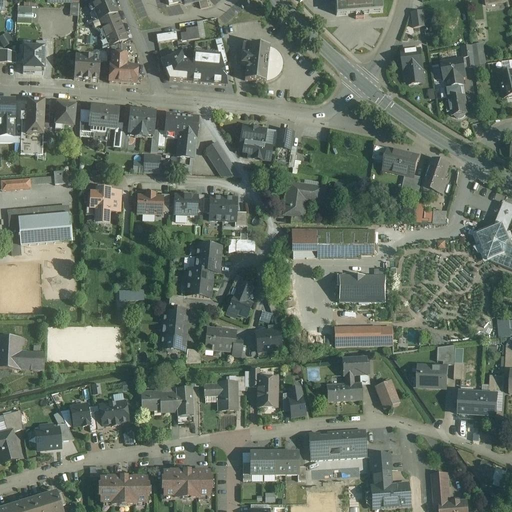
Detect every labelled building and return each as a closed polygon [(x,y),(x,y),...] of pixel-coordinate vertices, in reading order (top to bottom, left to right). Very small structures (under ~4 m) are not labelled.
[(111,0),(91,0),(90,1),(98,22),(117,14),(111,0)] [(182,0),(184,6),(198,2),(200,10),(208,8),(206,1),(208,0),(207,0),(182,0)] [(334,0),(336,16),(382,13),(381,0),(334,0)] [(18,7),(18,24),(33,24),(34,8),(18,7)] [(425,11),(411,12),(412,28),(426,28),(425,11)] [(98,22),(102,51),(128,40),(117,14),(98,22)] [(206,23),(199,24),(200,31),(207,30),(206,23)] [(197,28),(186,30),(187,42),(199,40),(197,28)] [(9,33),(0,37),(0,38),(4,47),(14,43),(9,33)] [(176,34),(156,37),(157,45),(177,42),(176,34)] [(269,48),(243,45),(240,66),(246,66),(244,82),(266,84),(266,81),(269,81),(272,80),(275,78),(278,76),(280,72),(281,63),(280,59),(278,56),(275,54),(272,52),(269,51),(269,48)] [(223,46),(217,47),(219,57),(220,57),(221,65),(227,63),(223,46)] [(23,72),(44,73),(44,49),(23,49),(23,72)] [(16,54),(0,50),(0,64),(15,65),(16,61),(16,54)] [(420,51),(401,54),(403,74),(406,73),(408,87),(425,85),(420,51)] [(183,60),(181,55),(161,63),(169,82),(191,84),(194,63),(193,63),(186,62),(183,60)] [(219,57),(194,55),(193,63),(194,63),(191,84),(226,87),(221,65),(220,57),(219,57)] [(126,57),(112,56),(111,67),(110,67),(109,84),(122,85),(134,85),(136,83),(137,73),(137,69),(136,69),(137,58),(126,57)] [(100,59),(75,57),(73,81),(98,83),(100,59)] [(463,60),(444,63),(445,72),(442,73),(444,82),(448,82),(449,88),(446,89),(446,90),(447,99),(450,99),(456,98),(460,97),(458,84),(463,83),(463,79),(467,78),(463,60)] [(511,73),(511,74),(499,77),(504,99),(511,97),(511,73)] [(456,98),(450,99),(447,99),(447,100),(449,100),(450,104),(446,104),(448,113),(451,112),(452,117),(468,115),(465,97),(460,97),(456,98)] [(15,101),(0,101),(0,120),(14,120),(14,121),(15,121),(15,101)] [(44,102),(27,102),(27,106),(27,117),(26,138),(27,138),(35,139),(35,137),(42,137),(43,125),(44,104),(44,102)] [(76,107),(57,105),(55,126),(49,126),(49,135),(62,136),(63,128),(74,129),(76,107)] [(118,111),(91,109),(91,115),(89,129),(95,129),(107,131),(116,131),(117,123),(118,111)] [(155,115),(130,112),(129,130),(128,134),(129,134),(135,135),(134,139),(146,140),(146,136),(152,136),(153,136),(153,132),(155,115)] [(88,114),(80,114),(80,133),(94,134),(95,129),(89,129),(87,129),(88,114)] [(197,119),(167,116),(165,137),(167,137),(174,137),(174,141),(178,141),(179,138),(195,140),(197,119)] [(14,120),(0,120),(0,137),(14,138),(14,121),(14,120)] [(260,129),(252,128),(252,129),(248,128),(243,127),(240,146),(243,146),(242,154),(248,155),(247,159),(270,163),(272,148),(263,147),(265,131),(265,130),(260,129)] [(107,131),(95,129),(94,134),(93,142),(106,143),(107,131)] [(129,130),(123,129),(122,137),(120,153),(127,153),(129,134),(128,134),(129,130)] [(278,133),(265,131),(263,147),(272,148),(276,149),(278,133)] [(159,132),(153,132),(153,136),(152,136),(150,154),(157,155),(159,132)] [(286,134),(278,132),(276,149),(275,151),(283,152),(286,134)] [(293,135),(286,134),(283,152),(290,153),(291,149),(293,135)] [(42,137),(35,137),(35,139),(27,138),(27,143),(21,143),(20,157),(36,158),(35,159),(37,159),(37,157),(38,145),(43,145),(43,144),(42,144),(42,137)] [(195,140),(179,138),(178,141),(177,159),(178,159),(192,160),(193,160),(195,140)] [(240,179),(217,144),(204,152),(222,179),(239,180),(240,179)] [(389,151),(375,148),(373,160),(386,163),(389,151)] [(291,149),(290,153),(283,152),(275,151),(273,166),(293,169),(296,150),(291,149)] [(418,158),(389,151),(386,163),(384,172),(414,179),(418,158)] [(160,158),(144,158),(144,174),(159,175),(160,158)] [(192,160),(178,159),(176,177),(190,177),(192,160)] [(450,165),(433,160),(423,189),(443,196),(447,183),(444,182),(450,165)] [(64,173),(54,174),(55,187),(65,186),(64,173)] [(30,181),(1,183),(2,192),(30,190),(30,181)] [(322,190),(288,185),(284,216),(291,217),(303,219),(303,218),(300,218),(303,199),(320,201),(320,204),(322,190)] [(97,194),(87,193),(85,217),(94,218),(94,225),(110,226),(110,213),(119,213),(120,194),(116,194),(116,193),(110,193),(109,193),(109,191),(103,191),(97,191),(97,194)] [(154,196),(146,196),(146,198),(138,197),(137,215),(161,216),(162,213),(162,198),(161,198),(154,198),(154,196)] [(196,198),(175,197),(174,216),(196,217),(196,214),(197,198),(196,198)] [(218,199),(210,199),(210,201),(209,215),(209,223),(222,223),(223,201),(218,201),(218,199)] [(236,200),(229,199),(228,201),(223,201),(222,223),(235,224),(236,214),(236,200)] [(511,243),(510,243),(507,235),(511,222),(511,207),(504,204),(494,230),(477,237),(488,263),(489,262),(511,271),(511,243)] [(67,208),(9,213),(12,257),(22,257),(21,248),(72,243),(72,244),(70,216),(69,216),(69,217),(68,217),(67,208)] [(447,213),(434,212),(434,213),(433,220),(433,224),(446,224),(447,213)] [(246,214),(236,214),(235,224),(234,228),(247,228),(246,214)] [(374,233),(293,233),(292,233),(292,234),(293,234),(293,244),(292,244),(292,254),(293,254),(293,260),(360,260),(360,257),(374,257),(374,254),(375,254),(375,253),(375,244),(375,243),(374,243),(374,234),(375,234),(375,233),(374,233)] [(256,242),(236,241),(235,254),(255,254),(256,242)] [(221,249),(197,246),(196,259),(218,261),(217,267),(219,267),(221,249)] [(218,261),(196,259),(195,272),(213,274),(219,275),(219,267),(217,267),(218,261)] [(213,274),(195,272),(189,271),(188,284),(210,286),(209,292),(211,292),(213,274)] [(242,279),(236,276),(232,287),(238,290),(242,279)] [(386,277),(339,277),(339,304),(359,304),(359,306),(370,306),(370,304),(386,304),(386,277)] [(210,286),(188,284),(186,297),(210,300),(211,292),(209,292),(210,286)] [(119,291),(120,302),(145,301),(145,290),(119,291)] [(251,305),(230,296),(224,310),(228,312),(227,316),(235,319),(237,315),(246,319),(251,305)] [(184,299),(170,298),(169,305),(174,306),(174,305),(183,306),(183,305),(184,299)] [(280,318),(274,301),(268,303),(273,320),(280,318)] [(186,313),(174,311),(174,312),(175,312),(174,315),(164,314),(163,325),(185,327),(187,327),(188,313),(186,313)] [(508,321),(499,322),(501,336),(509,335),(508,321)] [(185,327),(163,325),(162,338),(184,340),(184,335),(186,335),(187,327),(185,327)] [(283,326),(267,327),(268,333),(278,332),(279,340),(287,339),(283,326)] [(235,333),(208,330),(206,351),(211,352),(213,353),(213,352),(232,354),(232,358),(240,359),(242,345),(234,344),(235,333)] [(268,333),(256,335),(258,353),(281,351),(279,340),(278,332),(268,333)] [(393,333),(370,333),(370,334),(350,335),(350,349),(394,348),(393,333)] [(184,340),(162,338),(160,351),(167,352),(169,353),(172,354),(175,354),(178,353),(184,353),(186,335),(184,335),(184,340)] [(22,340),(0,338),(0,370),(20,371),(21,353),(22,340)] [(456,347),(444,349),(444,365),(444,370),(447,370),(448,367),(455,367),(455,365),(456,347)] [(200,352),(187,351),(185,365),(200,364),(200,352)] [(44,355),(21,353),(20,371),(44,373),(44,355)] [(368,359),(342,361),(343,378),(345,378),(353,378),(369,377),(368,359)] [(464,366),(455,365),(455,367),(454,381),(463,382),(464,366)] [(444,370),(422,369),(421,389),(447,390),(448,370),(444,370)] [(245,392),(245,378),(235,379),(235,384),(236,384),(236,393),(245,392)] [(353,378),(345,378),(345,386),(353,386),(353,378)] [(505,378),(496,378),(495,393),(496,393),(504,394),(505,378)] [(258,380),(257,380),(257,389),(257,409),(276,410),(277,381),(258,380)] [(390,383),(375,389),(384,412),(399,406),(390,383)] [(235,384),(218,385),(218,386),(204,386),(205,399),(218,399),(219,413),(237,412),(236,393),(236,384),(235,384)] [(345,386),(326,387),(327,405),(362,402),(361,385),(345,386)] [(192,390),(176,391),(177,395),(178,414),(178,419),(193,418),(192,390)] [(303,391),(289,394),(293,410),(291,410),(291,412),(287,413),(290,423),(310,418),(303,391)] [(160,394),(142,395),(141,394),(142,413),(155,412),(155,411),(160,411),(161,415),(178,414),(177,395),(161,396),(160,393),(160,394)] [(482,396),(460,395),(459,416),(481,418),(481,416),(482,396)] [(489,397),(482,396),(481,416),(481,418),(496,419),(498,397),(496,397),(489,397)] [(125,403),(100,407),(100,413),(103,428),(111,427),(112,428),(119,427),(118,426),(128,424),(125,403)] [(46,406),(30,407),(31,418),(47,416),(46,406)] [(86,406),(71,409),(74,429),(82,427),(82,428),(89,427),(90,427),(88,415),(86,406)] [(20,412),(3,417),(7,434),(11,433),(12,434),(22,431),(20,412)] [(100,413),(94,414),(97,432),(104,431),(103,428),(100,413)] [(94,414),(88,415),(90,427),(89,427),(90,433),(97,432),(94,414)] [(59,429),(35,432),(37,453),(61,451),(59,429)] [(363,433),(309,436),(311,462),(366,459),(364,432),(363,432),(363,433)] [(7,434),(0,436),(0,457),(2,465),(19,460),(12,434),(11,433),(7,434)] [(136,443),(135,433),(124,434),(125,445),(136,443)] [(256,453),(256,455),(250,455),(250,465),(251,477),(252,477),(262,477),(262,453),(256,453)] [(274,455),(266,455),(266,453),(262,453),(262,477),(274,477),(274,455)] [(282,455),(274,455),(274,477),(286,477),(285,453),(282,453),(282,455)] [(297,455),(289,455),(289,453),(285,453),(286,477),(297,477),(298,477),(298,469),(297,455)] [(389,456),(370,458),(372,474),(373,474),(389,472),(389,473),(390,473),(389,456)] [(493,465),(483,462),(481,469),(491,472),(493,465)] [(250,465),(242,465),(243,483),(252,483),(252,477),(251,477),(250,465)] [(305,469),(298,469),(298,477),(297,477),(297,483),(306,483),(305,469)] [(389,472),(373,474),(374,489),(390,487),(389,473),(389,472)] [(196,474),(190,474),(190,473),(183,473),(183,474),(177,474),(177,473),(170,473),(170,474),(163,474),(163,483),(161,483),(161,492),(163,492),(163,498),(174,498),(174,500),(182,500),(184,498),(189,498),(191,500),(198,500),(198,498),(209,498),(209,492),(211,492),(211,483),(209,483),(209,474),(203,474),(203,473),(196,473),(196,474)] [(448,476),(433,477),(433,478),(434,478),(435,490),(449,489),(448,476)] [(127,480),(120,480),(120,481),(114,481),(114,480),(107,480),(107,481),(101,481),(101,489),(99,489),(99,498),(101,498),(101,505),(112,505),(112,507),(119,507),(121,505),(126,505),(128,507),(136,507),(136,505),(147,504),(147,498),(148,498),(148,489),(146,489),(146,480),(140,480),(140,479),(133,479),(133,480),(127,480)] [(374,489),(372,489),(374,510),(408,508),(406,486),(374,489)] [(449,489),(435,490),(434,490),(435,501),(441,501),(441,503),(445,502),(445,498),(448,498),(448,489),(449,489)] [(56,494),(44,498),(48,511),(61,511),(60,508),(56,496),(56,494)] [(62,494),(56,496),(60,508),(66,506),(62,494)] [(265,503),(274,503),(274,494),(265,494),(265,503)] [(48,511),(44,498),(33,502),(36,511),(48,511)] [(467,511),(467,503),(449,505),(448,498),(445,498),(445,502),(441,503),(441,501),(435,501),(435,507),(441,507),(441,511),(467,511)] [(36,511),(33,502),(21,505),(23,511),(36,511)]
